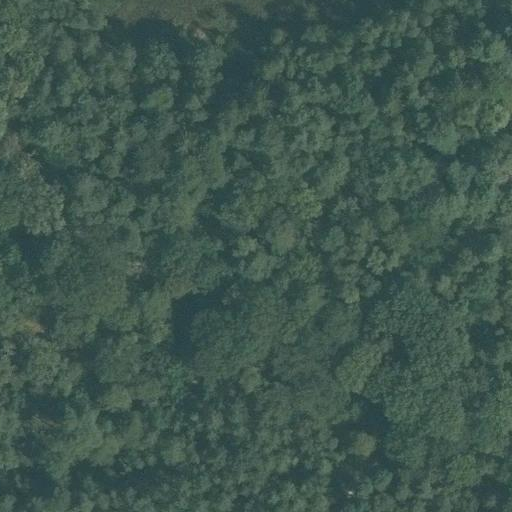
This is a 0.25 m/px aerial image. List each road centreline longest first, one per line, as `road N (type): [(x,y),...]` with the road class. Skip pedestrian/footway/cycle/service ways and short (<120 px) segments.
road 1 (unclassified): [(511,457),(0,208)]
road 2 (track): [(55,511),(81,450),(117,409),(184,298)]
